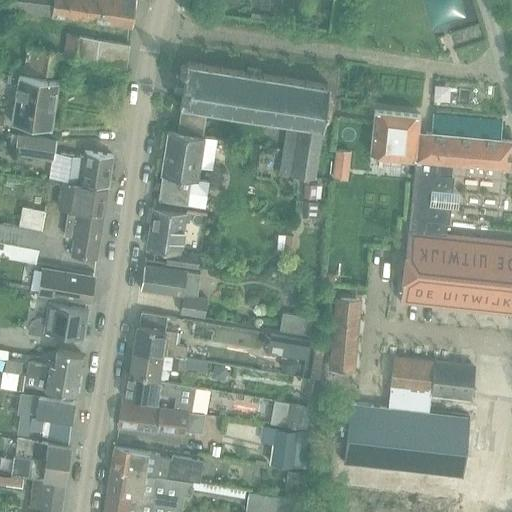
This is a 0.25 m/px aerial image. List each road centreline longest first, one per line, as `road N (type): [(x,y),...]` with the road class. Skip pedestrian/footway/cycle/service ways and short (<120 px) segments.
road 1 (residential): [(79,511),(163,0)]
road 2 (unknown): [(159,22),(502,60)]
road 3 (unclassified): [(511,349),(373,333)]
